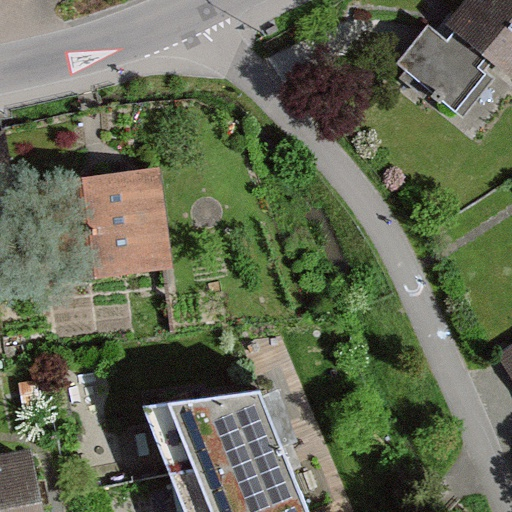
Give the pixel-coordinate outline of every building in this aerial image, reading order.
[(511,0),(481,0),(446,43),(432,32),(398,72),(461,123),(504,70),(511,77),(511,0)] [(173,277),(159,174),(43,188),(56,292),(173,277)] [(511,356),(502,363),(511,379),(511,356)] [(359,511),(321,385),(197,387),(235,511),(359,511)] [(0,511),(63,511),(55,459),(0,467),(0,511)]
